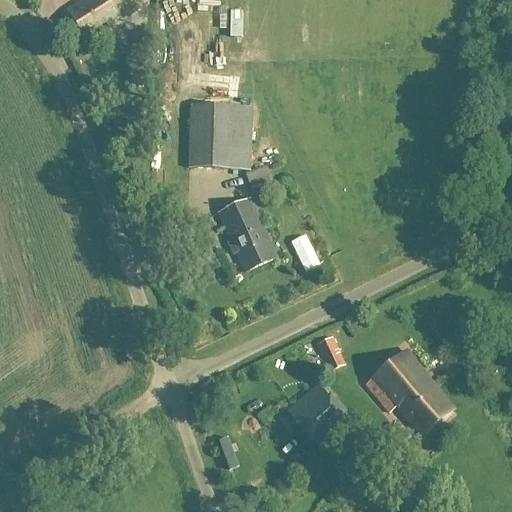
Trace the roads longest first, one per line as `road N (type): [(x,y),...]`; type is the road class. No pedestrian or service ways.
road 1 (unclassified): [(169,385),(73,103),(53,64),(0,1)]
road 2 (unclassified): [(511,219),(169,385)]
road 3 (unclassified): [(169,385),(0,510)]
road 4 (unclassified): [(214,511),(169,385)]
